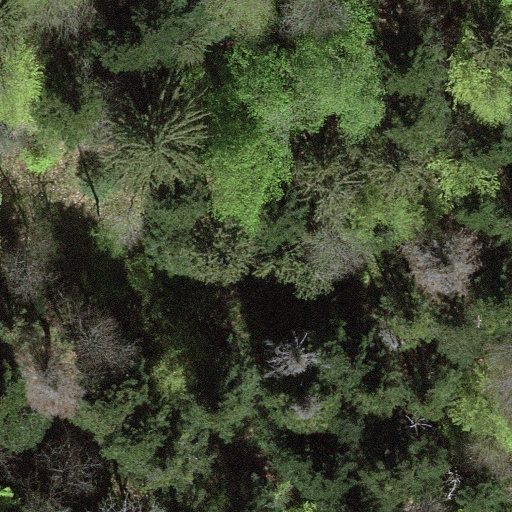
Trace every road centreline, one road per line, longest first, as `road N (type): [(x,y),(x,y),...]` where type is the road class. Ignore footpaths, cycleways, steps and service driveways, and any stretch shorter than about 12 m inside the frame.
road 1 (track): [(0,424),(104,316),(178,269),(320,246),(395,248),(511,234)]
road 2 (track): [(22,511),(95,453),(170,438),(234,452),(355,511)]
road 3 (track): [(320,246),(511,111)]
